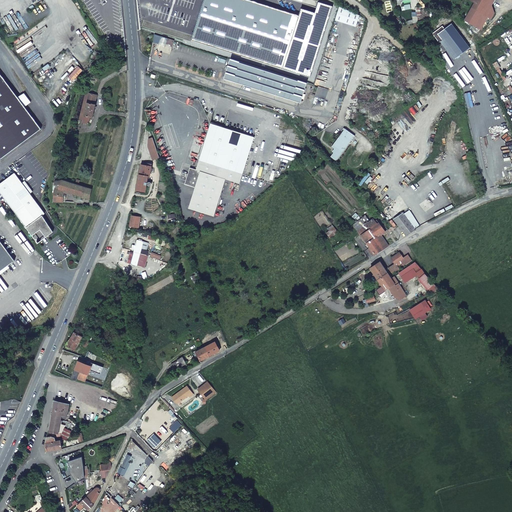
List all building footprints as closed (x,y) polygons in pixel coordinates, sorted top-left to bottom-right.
[(203,0),(191,40),(310,77),(332,7),(318,2),(315,13),(301,9),(299,15),(249,0),(203,0)] [(465,20),(481,29),(485,21),(483,19),(485,15),(491,19),(494,12),(492,12),(491,6),(494,0),(470,0),(475,3),(465,20)] [(341,6),(336,20),(357,27),(361,16),(341,6)] [(438,41),(441,38),(442,40),(456,58),(470,48),(452,24),(445,29),(442,26),(432,33),(438,41)] [(300,102),(306,82),(231,58),(225,79),(300,102)] [(497,61),(493,64),(496,71),(501,68),(497,61)] [(0,158),(0,159),(41,128),(24,106),(30,102),(25,95),(19,99),(0,73),(0,158)] [(80,118),(83,119),(90,93),(86,92),(80,118)] [(94,103),(96,94),(90,93),(83,119),(83,122),(88,123),(90,117),(92,117),(95,104),(94,103)] [(211,123),(196,170),(200,171),(215,125),(211,123)] [(239,184),(243,174),(255,138),(215,125),(200,171),(196,170),(190,168),(185,184),(195,187),(188,208),(214,216),(225,180),(239,184)] [(332,146),(336,149),(331,156),(336,160),(355,136),(345,128),(332,146)] [(153,159),(158,157),(159,157),(153,138),(149,139),(148,146),(152,156),(153,159)] [(142,164),(137,189),(145,191),(147,176),(150,176),(152,164),(148,163),(148,165),(142,164)] [(42,215),(45,213),(30,193),(32,191),(25,181),(22,183),(15,173),(0,183),(0,191),(32,235),(40,229),(46,237),(53,232),(42,215)] [(75,184),(62,179),(54,182),(56,187),(56,188),(82,196),(84,186),(75,184)] [(89,199),(91,189),(84,186),(82,196),(89,199)] [(54,191),(54,201),(63,202),(64,192),(54,189),(54,191)] [(408,210),(404,213),(415,228),(419,225),(408,210)] [(395,219),(406,235),(416,229),(415,228),(404,213),(403,212),(395,219)] [(130,225),(139,226),(141,217),(132,215),(130,225)] [(373,256),(389,245),(381,235),(385,231),(379,223),(377,220),(375,221),(374,219),(370,221),(365,215),(353,224),(369,246),(367,247),(373,256)] [(330,237),(338,232),(335,228),(329,231),(327,233),(330,237)] [(131,264),(137,265),(144,241),(138,239),(131,264)] [(0,271),(15,260),(0,240),(0,271)] [(400,252),(391,258),(395,263),(388,268),(393,274),(411,261),(407,255),(403,257),(400,252)] [(381,292),(388,288),(394,283),(396,286),(399,284),(395,278),(392,280),(380,262),(370,268),(376,276),(374,278),(377,282),(378,282),(379,283),(380,283),(382,285),(378,288),(381,292)] [(413,268),(401,277),(405,282),(417,274),(413,268)] [(437,288),(425,274),(419,278),(432,293),(437,288)] [(392,294),(398,289),(396,286),(394,283),(388,288),(392,294)] [(407,295),(399,284),(396,286),(398,289),(400,290),(403,295),(398,298),(399,300),(407,295)] [(400,290),(398,289),(392,294),(395,298),(397,297),(398,298),(403,295),(400,290)] [(427,311),(423,305),(414,311),(418,317),(427,311)] [(78,322),(77,324),(83,330),(85,328),(78,322)] [(67,345),(74,350),(82,336),(75,332),(67,345)] [(95,338),(92,335),(88,339),(83,345),(86,347),(95,338)] [(205,347),(209,356),(217,352),(218,353),(221,352),(217,344),(215,341),(205,347)] [(205,347),(204,345),(202,346),(203,348),(196,352),(200,360),(209,356),(205,347)] [(182,357),(178,359),(181,366),(186,364),(182,357)] [(91,366),(91,367),(95,369),(97,366),(94,363),(87,360),(86,364),(91,366)] [(75,369),(88,374),(91,367),(91,366),(86,364),(79,361),(75,369)] [(75,369),(72,376),(72,378),(77,380),(77,378),(86,381),(88,374),(75,369)] [(216,392),(208,381),(197,389),(205,399),(216,392)] [(187,385),(172,396),(177,403),(188,395),(189,397),(193,394),(187,385)] [(164,398),(163,399),(174,412),(176,411),(164,398)] [(69,404),(55,401),(49,431),(58,433),(61,416),(67,417),(69,404)] [(55,437),(47,434),(45,443),(47,450),(61,448),(60,440),(56,441),(55,437)] [(107,478),(110,469),(101,471),(102,478),(107,478)] [(93,504),(100,493),(99,492),(100,491),(100,490),(99,489),(99,488),(98,488),(97,488),(96,488),(87,497),(93,504)] [(94,505),(93,504),(87,497),(81,502),(84,506),(88,510),(94,505)] [(47,511),(42,499),(39,501),(41,503),(40,504),(42,508),(40,511),(38,508),(36,510),(37,511),(7,511),(5,510),(5,511),(4,511),(47,511)]
